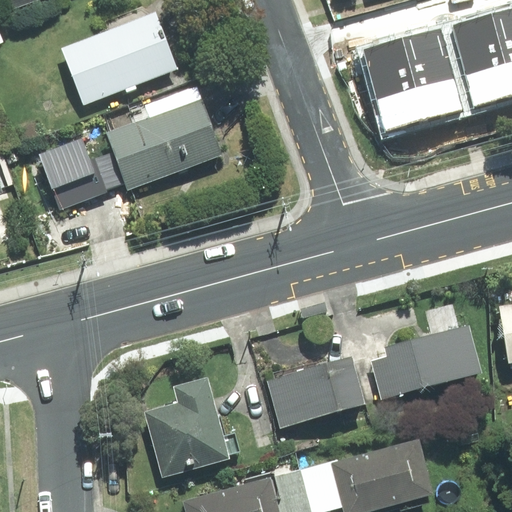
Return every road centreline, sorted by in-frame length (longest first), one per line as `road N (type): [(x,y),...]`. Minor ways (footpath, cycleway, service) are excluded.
road 1 (secondary): [(353,247),(61,326)]
road 2 (residential): [(265,0),(353,247)]
road 3 (residential): [(66,511),(61,326)]
road 4 (secondary): [(511,204),(353,247)]
